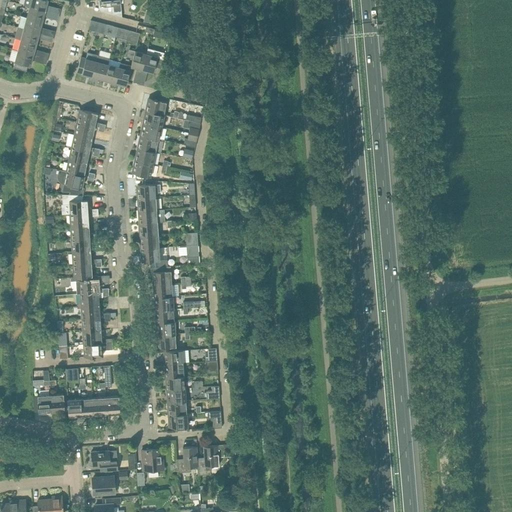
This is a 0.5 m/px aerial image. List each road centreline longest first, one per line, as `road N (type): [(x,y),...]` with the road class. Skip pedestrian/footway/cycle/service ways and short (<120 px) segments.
road 1 (motorway): [(343,0),(386,511)]
road 2 (motorway): [(414,511),(372,0)]
road 3 (residential): [(140,428),(157,435),(226,428),(197,158),(208,101),(144,90),(121,106)]
road 4 (residential): [(121,106),(112,171),(119,264),(134,286),(140,428)]
road 5 (unclassified): [(428,289),(403,0)]
road 6 (unclassified): [(449,511),(428,289)]
